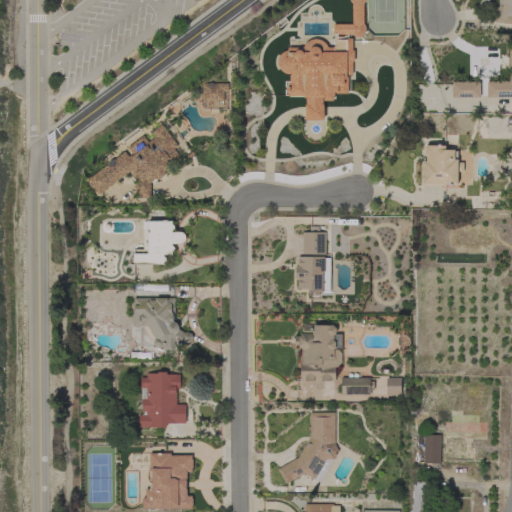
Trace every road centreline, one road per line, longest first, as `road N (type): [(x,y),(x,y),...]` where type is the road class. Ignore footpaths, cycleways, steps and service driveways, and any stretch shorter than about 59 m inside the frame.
road 1 (residential): [(242,511),(241,213),(255,201),(355,191)]
road 2 (secondary): [(39,511),(36,160)]
road 3 (secondary): [(36,160),(240,0)]
road 4 (residential): [(36,160),(35,0)]
